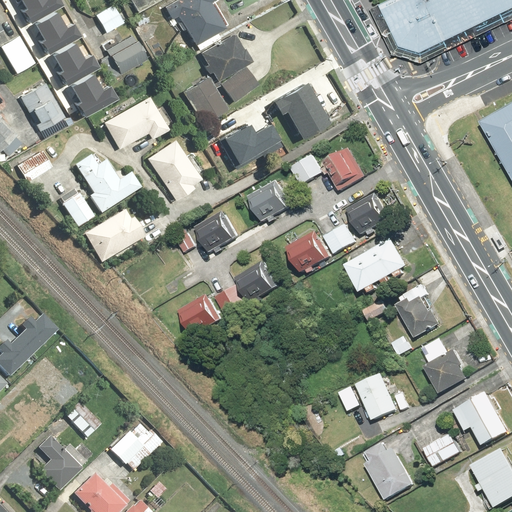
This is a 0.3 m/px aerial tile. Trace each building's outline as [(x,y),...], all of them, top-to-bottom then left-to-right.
[(22,0),(27,8),(21,11),(28,23),(60,4),(57,0),(22,0)] [(123,0),(133,17),(163,0),(123,0)] [(175,0),(168,4),(176,19),(181,16),(199,49),(231,31),(213,0),(175,0)] [(511,0),(391,0),(378,6),(398,47),(418,53),(511,8),(511,0)] [(115,1),(96,13),(107,31),(126,20),(115,1)] [(54,12),(35,23),(43,36),(38,40),(45,51),(76,32),(68,19),(61,23),(54,12)] [(202,51),(217,78),(255,57),(239,30),(202,51)] [(21,31),(2,42),(16,68),(35,58),(21,31)] [(135,33),(109,45),(121,70),(147,57),(135,33)] [(72,44),(53,55),(61,68),(56,72),(63,83),(94,65),(86,51),(79,55),(72,44)] [(223,80),(233,98),(260,83),(249,65),(223,80)] [(210,74),(183,89),(202,122),(228,107),(210,74)] [(88,76),(69,87),(78,101),(72,104),(79,115),(111,97),(103,83),(95,88),(88,76)] [(307,77),(269,98),(295,143),(332,122),(307,77)] [(49,84),(19,100),(40,140),(70,124),(49,84)] [(150,96),(103,120),(119,151),(166,127),(150,96)] [(511,106),(483,123),(511,173),(511,106)] [(0,149),(19,132),(0,111),(0,149)] [(251,124),(226,137),(243,168),(283,146),(272,127),(257,136),(251,124)] [(175,139),(148,157),(178,201),(200,191),(195,183),(203,178),(175,139)] [(352,144),(328,158),(345,188),(369,174),(352,144)] [(40,151),(15,166),(25,182),(49,167),(40,151)] [(96,151),(74,167),(95,195),(93,197),(103,214),(142,190),(131,173),(117,181),(96,151)] [(314,153),(295,163),(306,182),(325,172),(314,153)] [(252,199),(264,221),(299,201),(287,180),(252,199)] [(384,185),(350,204),(368,235),(402,216),(384,185)] [(79,193),(62,204),(81,232),(97,222),(79,193)] [(86,231),(103,261),(147,236),(131,206),(86,231)] [(229,206),(196,225),(211,252),(244,233),(229,206)] [(289,245),(304,271),(336,253),(321,227),(289,245)] [(197,247),(187,231),(175,238),(185,254),(197,247)] [(384,285),(392,281),(390,277),(394,275),(396,279),(405,274),(402,268),(407,266),(392,239),(344,265),(360,294),(367,290),(369,293),(377,289),(375,285),(382,281),(384,285)] [(269,259),(239,276),(254,303),(284,286),(269,259)] [(422,280),(382,302),(407,345),(446,323),(422,280)] [(244,308),(234,288),(216,297),(226,317),(244,308)] [(210,294),(183,309),(199,338),(226,323),(210,294)] [(0,372),(6,378),(51,331),(36,315),(29,322),(23,317),(11,330),(17,336),(4,349),(0,345),(0,372)] [(467,323),(422,347),(447,391),(492,366),(467,323)] [(385,370),(361,380),(378,418),(402,408),(385,370)] [(68,372),(50,391),(64,405),(83,387),(68,372)] [(9,434),(23,448),(59,411),(32,385),(11,406),(25,419),(9,434)] [(511,422),(492,388),(459,407),(472,430),(477,427),(488,446),(511,431),(511,422)] [(76,403),(63,416),(86,439),(99,426),(76,403)] [(111,449),(127,465),(148,444),(131,428),(111,449)] [(455,430),(428,445),(440,465),(467,450),(455,430)] [(39,470),(59,490),(85,464),(53,432),(38,448),(50,460),(39,470)] [(395,438),(368,454),(394,499),(421,483),(395,438)] [(511,449),(509,444),(477,463),(503,507),(511,501),(511,449)] [(88,511),(117,511),(129,500),(98,469),(76,491),(93,508),(88,511)] [(164,490),(155,482),(146,492),(155,500),(164,490)] [(143,511),(134,502),(124,511),(143,511)]
